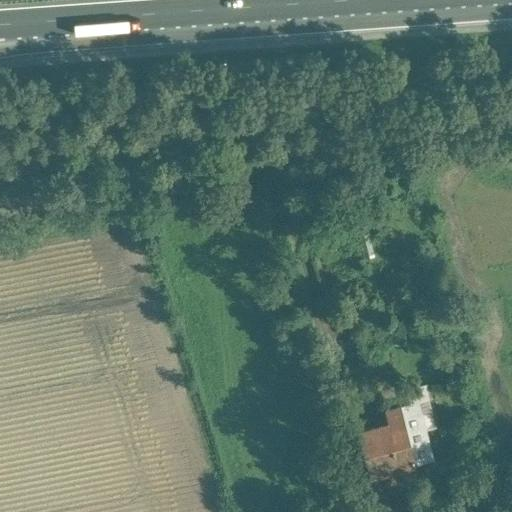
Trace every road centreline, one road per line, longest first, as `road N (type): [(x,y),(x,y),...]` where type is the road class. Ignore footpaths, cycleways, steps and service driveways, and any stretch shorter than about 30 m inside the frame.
road 1 (unclassified): [(0,212),(511,110)]
road 2 (motorway): [(6,23),(348,0)]
